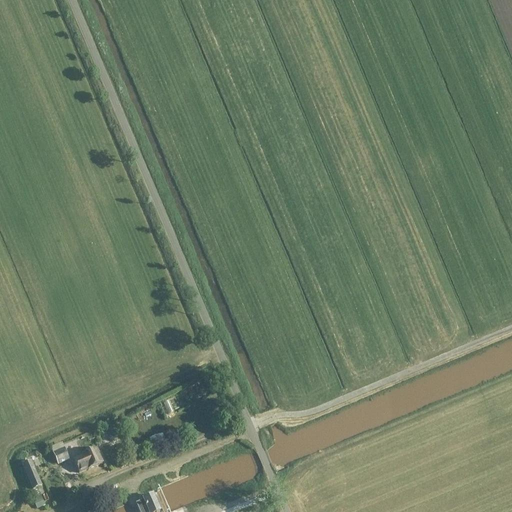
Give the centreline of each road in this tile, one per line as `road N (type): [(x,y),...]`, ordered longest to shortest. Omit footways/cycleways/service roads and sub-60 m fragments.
road 1 (unclassified): [(286,511),(70,0)]
road 2 (track): [(245,417),(89,488),(73,481)]
road 3 (track): [(251,430),(80,502)]
